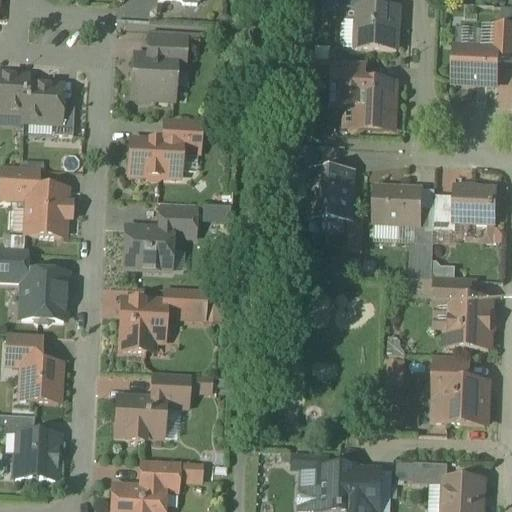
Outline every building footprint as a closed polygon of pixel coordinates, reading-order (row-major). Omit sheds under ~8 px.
[(199,0),(158,0),(158,3),(177,4),(181,8),(195,9),(199,5),(199,0)] [(341,0),(341,12),(352,13),(352,6),(373,7),(372,0),(341,0)] [(397,15),(377,14),(377,12),(357,11),(357,27),(356,52),(356,53),(396,55),(397,15)] [(357,27),(344,26),(341,29),(340,49),(343,52),(356,52),(357,27)] [(511,31),(492,31),(490,55),(496,55),(496,66),(511,66),(511,31)] [(184,45),(146,43),(145,63),(174,64),(173,73),(183,73),(184,45)] [(490,55),(454,53),(452,89),(494,91),(496,66),(496,55),(490,55)] [(145,63),(133,63),(132,72),(129,76),(128,82),(132,86),(131,102),(134,103),(138,107),(146,107),(150,103),(171,105),(173,73),(174,64),(145,63)] [(329,67),(311,66),(311,75),(315,81),(328,81),(329,67)] [(365,68),(329,67),(328,81),(328,94),(356,95),(356,88),(364,88),(365,68)] [(24,82),(0,80),(0,117),(22,119),(24,90),(24,82)] [(364,88),(356,88),(356,95),(328,94),(327,110),(359,111),(358,132),(393,134),(394,90),(364,88)] [(60,92),(24,90),(22,119),(22,127),(53,128),(58,129),(59,106),(60,92)] [(73,107),(59,106),(58,129),(53,128),(53,140),(71,141),(73,107)] [(198,129),(162,127),(161,147),(179,148),(178,158),(197,159),(198,129)] [(161,147),(129,145),(127,181),(143,182),(146,185),(157,186),(160,183),(160,178),(177,179),(178,158),(179,148),(161,147)] [(318,152),(287,151),(286,177),(309,178),(309,177),(317,177),(318,152)] [(35,176),(0,174),(0,204),(26,206),(27,194),(34,194),(35,176)] [(317,177),(309,177),(309,178),(307,224),(343,225),(349,225),(351,178),(317,177)] [(494,195),(474,194),(474,193),(461,192),(461,193),(455,193),(455,201),(453,228),(455,228),(492,230),(494,195)] [(420,195),(374,193),(372,229),(414,231),(419,231),(419,214),(420,195)] [(34,194),(27,194),(26,206),(24,240),(62,242),(63,223),(67,224),(68,210),(64,210),(64,196),(34,194)] [(455,201),(434,201),(432,236),(454,237),(455,228),(453,228),(455,201)] [(432,215),(419,214),(419,231),(414,231),(413,249),(431,249),(432,215)] [(194,217),(158,215),(157,235),(169,235),(169,243),(193,244),(194,217)] [(343,225),(307,224),(306,238),(343,239),(343,225)] [(152,234),(139,233),(139,234),(124,233),(122,274),(168,276),(169,243),(169,235),(157,235),(152,235),(152,234)] [(24,258),(0,256),(0,286),(21,288),(22,278),(23,278),(24,258)] [(23,278),(22,278),(21,288),(20,324),(32,324),(36,329),(45,329),(50,325),(62,326),(64,280),(23,278)] [(468,287),(434,286),(433,305),(447,305),(447,304),(467,305),(468,287)] [(203,298),(177,296),(176,309),(175,324),(202,326),(203,298)] [(220,304),(208,303),(207,327),(219,328),(220,304)] [(467,305),(447,304),(447,305),(445,352),(487,354),(488,332),(487,332),(487,322),(488,322),(489,306),(467,305)] [(176,309),(121,306),(119,331),(121,331),(120,356),(144,357),(145,346),(161,346),(162,323),(175,324),(176,309)] [(39,341),(6,339),(5,351),(39,353),(39,341)] [(59,370),(38,369),(39,353),(5,351),(4,370),(19,371),(18,406),(57,408),(59,370)] [(469,366),(434,364),(431,428),(484,430),(486,391),(485,391),(468,390),(469,366)] [(403,368),(384,367),(383,389),(402,390),(403,368)] [(187,383),(151,381),(150,405),(162,405),(161,413),(185,414),(186,398),(187,383)] [(209,384),(187,383),(186,398),(208,399),(209,384)] [(150,405),(116,403),(114,441),(126,442),(126,447),(142,447),(143,442),(160,443),(161,413),(162,405),(150,405)] [(32,423),(0,421),(0,439),(16,440),(32,441),(32,423)] [(32,441),(16,440),(13,484),(53,486),(56,442),(32,441)] [(139,493),(111,492),(109,511),(161,511),(162,511),(156,511),(157,489),(175,490),(176,468),(140,466),(139,493)] [(446,470),(412,468),(411,490),(444,491),(444,485),(445,485),(446,470)] [(355,474),(314,472),(313,495),(317,495),(316,511),(353,511),(354,508),(355,474)] [(445,485),(444,485),(444,491),(442,511),(480,511),(481,487),(445,485)]
